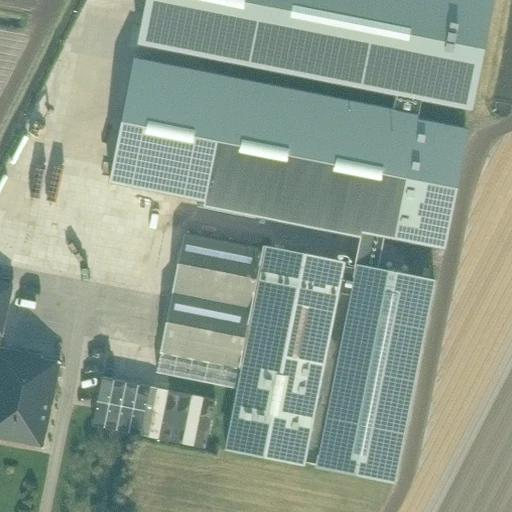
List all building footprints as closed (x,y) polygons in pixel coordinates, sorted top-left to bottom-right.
[(145,0),(138,40),(255,63),(396,91),(392,115),(415,120),(420,96),(470,106),(490,0),(145,0)] [(441,249),(465,129),(415,120),(392,115),(133,63),(132,66),(109,184),(361,233),(357,253),(355,262),(354,267),(377,272),(379,266),(381,254),(384,238),(413,243),(441,249)] [(86,195),(76,258),(156,271),(166,209),(113,201),(111,211),(105,210),(107,198),(86,195)] [(159,353),(240,368),(320,383),(321,383),(332,325),(344,267),(344,265),(182,235),(159,353)] [(344,267),(332,325),(321,383),(320,383),(305,463),(395,481),(434,285),(344,267)] [(0,345),(12,287),(0,284),(0,440),(43,448),(60,363),(42,360),(43,357),(0,348),(0,345)] [(305,463),(320,383),(240,368),(225,447),(305,463)] [(150,387),(102,378),(92,426),(141,436),(150,387)] [(215,401),(157,389),(147,437),(205,449),(215,401)] [(97,473),(95,484),(107,486),(109,475),(97,473)]
